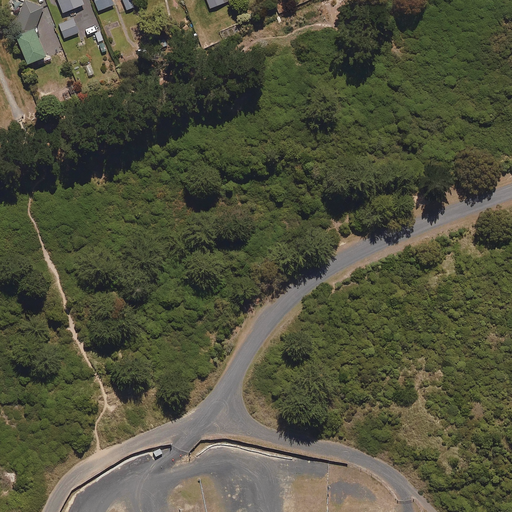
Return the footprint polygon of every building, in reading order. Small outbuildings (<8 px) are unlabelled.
[(83,6),(80,0),(56,0),(62,14),(83,6)] [(92,0),(98,12),(113,6),(110,0),(92,0)] [(117,0),(122,12),(133,8),(130,0),(117,0)] [(205,0),(210,9),(223,3),(221,0),(205,0)] [(33,32),(42,8),(24,2),(15,26),(33,32)] [(63,40),(77,34),(71,19),(57,25),(63,40)] [(16,39),(27,66),(45,59),(38,43),(34,32),(16,39)]
